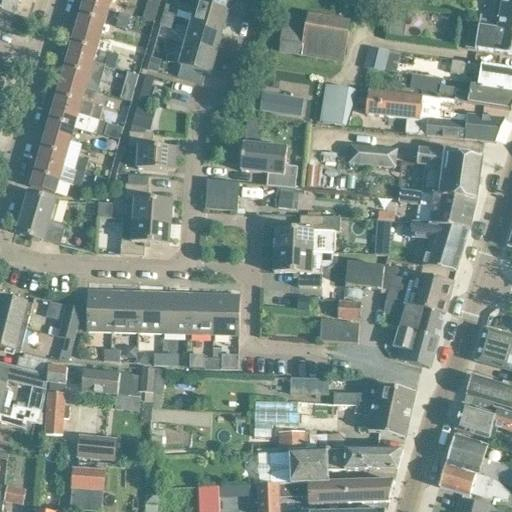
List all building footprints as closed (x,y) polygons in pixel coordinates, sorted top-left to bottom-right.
[(0,0),(0,14),(14,18),(18,0),(0,0)] [(84,0),(83,4),(109,12),(112,0),(84,0)] [(190,0),(190,3),(197,5),(229,14),(232,0),(190,0)] [(478,30),(511,35),(511,0),(501,0),(499,20),(480,17),(479,28),(478,30)] [(120,15),(130,17),(134,4),(124,2),(120,15)] [(101,38),(109,12),(83,4),(76,31),(101,38)] [(223,35),(229,14),(197,5),(191,26),(223,35)] [(164,18),(174,21),(177,10),(167,7),(164,18)] [(126,31),(130,17),(120,15),(116,28),(126,31)] [(311,16),(310,22),(288,18),(284,41),(282,53),(343,64),(350,23),(311,16)] [(171,31),(174,21),(164,18),(161,28),(171,31)] [(217,55),(223,35),(191,26),(185,47),(217,55)] [(511,35),(478,30),(479,28),(471,27),(467,50),(475,51),(475,52),(511,57),(511,35)] [(94,64),(101,38),(76,31),(68,57),(94,64)] [(210,77),(217,55),(185,47),(179,68),(181,68),(177,80),(202,87),(206,76),(210,77)] [(388,53),(369,50),(364,69),(384,73),(388,53)] [(105,68),(114,70),(118,57),(109,54),(105,68)] [(86,91),(94,64),(68,57),(61,84),(86,91)] [(164,62),(153,59),(149,71),(160,75),(164,62)] [(511,94),(511,72),(509,72),(453,62),(451,75),(466,78),(468,75),(481,76),(480,89),(511,94)] [(111,83),(114,70),(105,68),(101,80),(111,83)] [(134,90),(137,77),(127,74),(123,87),(134,90)] [(412,76),(409,97),(451,101),(451,105),(455,105),(488,109),(509,112),(511,113),(511,110),(511,94),(480,89),(472,88),(471,95),(456,94),(456,90),(441,88),(442,81),(412,76)] [(82,104),(86,91),(61,84),(53,110),(100,123),(103,110),(82,104)] [(353,94),(340,93),(327,91),(325,108),(323,124),(343,127),(351,106),(353,94)] [(369,93),(366,117),(406,121),(405,136),(472,143),(484,144),(495,145),(496,144),(504,124),(505,122),(483,120),(454,116),(455,105),(451,105),(451,101),(409,97),(369,93)] [(300,119),(303,101),(263,95),(260,113),(300,119)] [(152,126),(157,109),(144,104),(143,104),(137,121),(152,126)] [(106,129),(107,125),(100,123),(53,110),(46,136),(71,144),(74,131),(96,137),(97,132),(100,133),(101,133),(102,132),(104,132),(105,130),(106,129)] [(122,130),(126,117),(115,113),(111,127),(122,130)] [(152,149),(153,136),(129,134),(128,149),(139,150),(137,171),(174,174),(176,151),(152,149)] [(63,169),(71,144),(46,136),(38,163),(63,169)] [(295,192),(297,169),(285,168),(287,151),(272,149),(269,145),(263,144),(258,148),(243,146),(240,173),(268,176),(266,188),(295,192)] [(395,169),(396,151),(351,148),(350,165),(395,169)] [(441,198),(476,202),(479,183),(478,183),(480,164),(481,164),(482,161),(461,159),(448,157),(448,154),(420,150),(418,165),(426,167),(422,194),(441,196),(441,198)] [(75,173),(84,175),(88,162),(79,159),(75,173)] [(84,175),(75,173),(63,169),(38,163),(30,189),(55,196),(59,183),(72,187),(73,186),(81,188),(84,175)] [(304,177),(302,198),(314,200),(316,178),(304,177)] [(239,185),(207,182),(205,212),(237,214),(239,185)] [(133,223),(171,225),(172,203),(148,201),(149,188),(126,187),(125,201),(135,202),(133,223)] [(422,194),(401,191),(399,206),(418,208),(416,224),(430,225),(429,227),(468,232),(476,202),(441,198),(441,196),(422,194)] [(59,203),(29,195),(17,236),(43,243),(60,247),(66,227),(61,226),(68,204),(59,203)] [(276,231),(275,252),(313,253),(313,254),(333,255),(335,255),(336,234),(340,234),(340,220),(320,219),(300,219),(300,232),(276,231)] [(169,247),(171,225),(133,223),(132,244),(121,243),(120,257),(144,259),(145,246),(169,247)] [(429,227),(430,225),(416,224),(412,224),(411,236),(411,240),(430,240),(426,258),(422,267),(456,274),(464,247),(468,232),(429,227)] [(313,254),(313,253),(275,252),(274,275),(298,276),(298,289),(318,290),(322,290),(322,275),(323,269),(325,269),(329,268),(332,265),(333,259),(333,255),(313,254)] [(387,304),(445,318),(454,285),(416,274),(414,283),(393,278),(396,270),(385,270),(371,268),(348,265),(345,288),(390,293),(387,304)] [(113,334),(114,294),(98,294),(98,297),(88,296),(87,334),(113,334)] [(139,335),(140,298),(129,298),(129,294),(114,294),(113,334),(139,335)] [(164,336),(165,295),(149,295),(149,298),(140,298),(139,335),(164,336)] [(189,337),(190,299),(179,299),(179,296),(165,295),(164,336),(189,337)] [(214,337),(215,297),(199,296),(199,300),(190,299),(189,337),(214,337)] [(215,297),(214,337),(239,338),(240,301),(230,301),(230,297),(215,297)] [(0,303),(0,324),(26,331),(33,306),(1,299),(0,303)] [(309,300),(298,299),(297,312),(308,312),(309,300)] [(438,341),(445,318),(387,304),(386,307),(384,316),(397,319),(399,313),(404,314),(399,331),(438,341)] [(359,322),(360,305),(338,305),(337,321),(359,322)] [(65,341),(74,343),(82,312),(66,308),(58,340),(65,342),(65,341)] [(0,350),(20,356),(26,331),(0,324),(0,350)] [(321,324),(320,343),(358,346),(359,327),(321,324)] [(430,371),(438,341),(399,331),(394,349),(400,351),(397,362),(430,371)] [(511,338),(485,331),(475,364),(509,374),(511,364),(511,338)] [(71,355),(74,343),(65,341),(65,342),(62,352),(71,355)] [(112,362),(112,352),(104,352),(104,362),(112,362)] [(112,352),(112,362),(120,362),(121,352),(112,352)] [(15,370),(45,377),(49,362),(26,356),(24,360),(18,359),(15,370)] [(162,367),(163,357),(154,356),(154,367),(162,367)] [(163,357),(162,367),(170,367),(171,357),(163,357)] [(212,371),(213,361),(204,360),(204,371),(212,371)] [(213,361),(212,371),(221,371),(221,361),(213,361)] [(47,378),(47,386),(50,386),(46,437),(62,438),(63,421),(69,422),(70,409),(64,409),(67,371),(48,369),(47,378)] [(47,378),(45,377),(15,370),(12,386),(40,392),(46,393),(47,386),(47,378)] [(154,395),(157,372),(143,371),(142,379),(84,372),(81,394),(141,400),(141,394),(144,394),(143,411),(151,411),(152,395),(154,395)] [(164,373),(163,388),(175,389),(176,374),(164,373)] [(511,396),(500,393),(502,386),(471,377),(465,398),(511,411),(511,396)] [(329,398),(329,382),(291,381),(290,397),(329,398)] [(6,388),(0,386),(0,417),(7,420),(9,416),(10,412),(9,411),(13,396),(10,390),(6,389),(6,388)] [(364,402),(412,412),(415,395),(373,386),(358,396),(333,395),(333,408),(356,407),(358,407),(359,404),(363,404),(364,402)] [(405,443),(412,412),(364,402),(363,404),(359,404),(358,407),(356,407),(355,415),(361,416),(358,429),(368,430),(367,434),(385,439),(405,443)] [(495,416),(463,407),(455,433),(493,444),(497,431),(511,435),(511,415),(496,411),(495,416)] [(7,420),(8,421),(39,426),(41,413),(11,408),(10,412),(7,420)] [(8,421),(7,420),(0,417),(0,426),(7,428),(8,421)] [(310,453),(327,452),(327,438),(310,439),(310,435),(279,435),(279,450),(257,451),(257,455),(259,455),(281,454),(303,453),(310,453)] [(497,484),(499,486),(499,485),(511,488),(511,468),(484,460),(488,447),(454,437),(445,468),(497,484)] [(119,445),(80,441),(77,464),(116,468),(119,445)] [(9,454),(0,452),(0,461),(8,463),(9,454)] [(260,488),(329,485),(329,474),(397,474),(397,472),(402,454),(403,452),(327,452),(310,453),(303,453),(281,454),(259,455),(259,474),(260,488)] [(497,484),(445,468),(441,484),(442,485),(440,488),(439,488),(439,489),(458,495),(469,498),(470,496),(492,502),(493,499),(508,504),(510,498),(511,495),(499,486),(497,484)] [(108,472),(74,470),(72,491),(106,494),(108,472)] [(329,485),(260,488),(258,488),(259,511),(280,511),(280,499),(308,498),(309,506),(368,505),(389,505),(394,483),(329,485)] [(252,488),(218,490),(219,501),(252,499),(252,488)] [(218,490),(198,491),(198,511),(219,511),(219,501),(218,490)] [(24,504),(26,496),(7,492),(5,500),(24,504)] [(457,511),(488,511),(489,510),(460,502),(457,511)]
